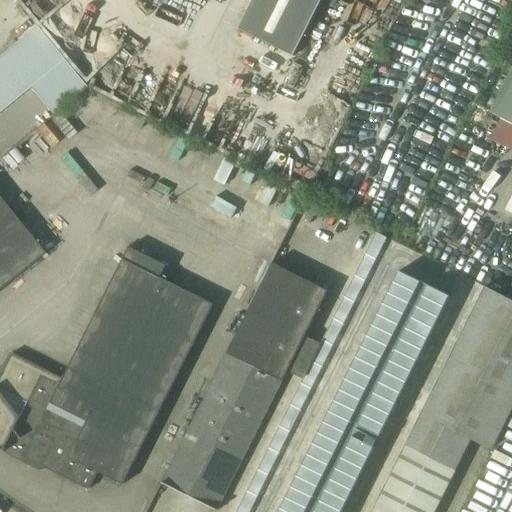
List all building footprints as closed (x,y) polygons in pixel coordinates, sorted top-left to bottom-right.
[(292,57),(321,0),(251,0),(237,29),(292,57)] [(511,72),(492,113),(511,122),(511,72)] [(0,198),(0,289),(45,253),(0,198)] [(250,511),(387,239),(376,234),(236,511),(250,511)] [(123,485),(164,402),(215,304),(160,276),(167,264),(129,245),(103,296),(59,384),(42,374),(45,369),(11,352),(0,375),(0,445),(5,452),(6,451),(5,450),(6,448),(88,490),(97,472),(123,485)] [(254,435),(282,381),(328,291),(272,262),(227,353),(185,435),(162,483),(217,510),(254,435)] [(399,272),(279,511),(341,511),(449,297),(399,272)] [(405,443),(370,511),(433,511),(472,435),(494,446),(511,409),(511,300),(502,295),(484,286),(405,443)]
